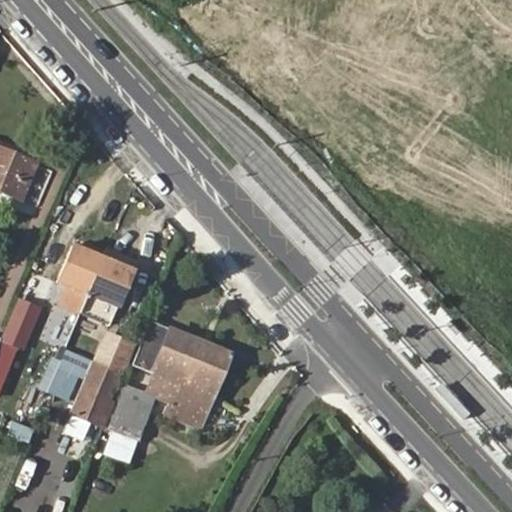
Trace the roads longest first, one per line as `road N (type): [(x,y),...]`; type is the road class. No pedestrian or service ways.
road 1 (tertiary): [(511,497),(220,180),(39,0)]
road 2 (tertiary): [(37,0),(261,274),(483,511)]
